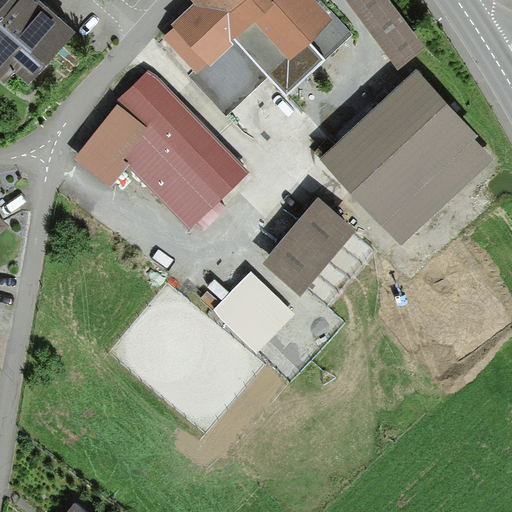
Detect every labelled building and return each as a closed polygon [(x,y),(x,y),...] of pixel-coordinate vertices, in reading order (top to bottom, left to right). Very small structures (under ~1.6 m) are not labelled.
[(76,23),(49,0),(0,0),(0,71),(4,75),(17,64),(29,75),(76,23)] [(285,89),(351,30),(323,0),(189,0),(171,17),(174,21),(162,32),(196,70),(190,73),(226,109),(269,72),(285,89)] [(354,0),(399,60),(425,40),(395,0),(354,0)] [(418,64),(324,151),(402,236),(493,152),(473,131),(477,128),(418,64)] [(219,196),(249,166),(160,73),(148,67),(115,97),(119,100),(75,152),(110,181),(128,160),(136,169),(190,224),(198,217),(205,225),(226,203),(219,196)] [(320,192),(268,254),(300,281),(353,220),(320,192)] [(252,269),(215,305),(257,346),(293,310),(252,269)] [(64,511),(92,511),(75,499),(64,511)]
